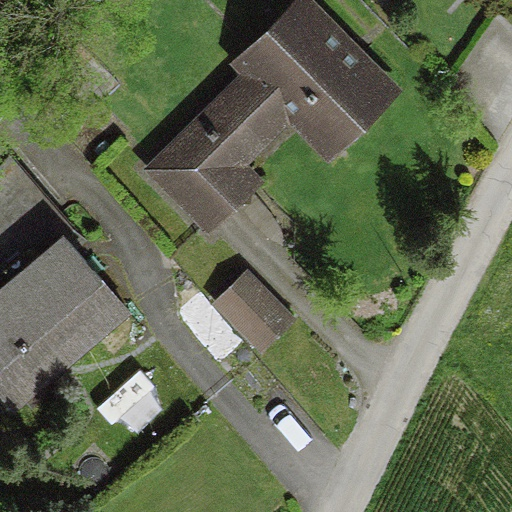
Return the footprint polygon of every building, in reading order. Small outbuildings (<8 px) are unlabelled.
[(385,91),(296,1),(235,61),(324,151),(385,91)] [(44,100),(69,127),(95,102),(70,76),(44,100)] [(249,182),(192,124),(147,169),(204,226),(249,182)] [(39,376),(40,378),(121,309),(60,238),(69,230),(4,154),(0,157),(0,270),(4,267),(11,276),(0,285),(0,399),(5,405),(39,376)] [(250,342),(288,318),(263,278),(225,302),(250,342)]
